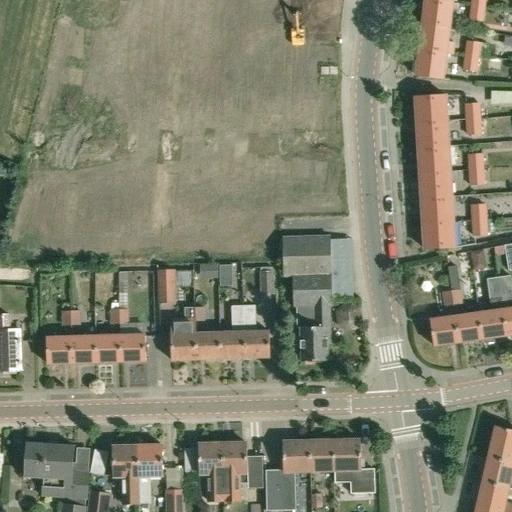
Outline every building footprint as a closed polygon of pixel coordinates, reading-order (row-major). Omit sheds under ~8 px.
[(471,0),(471,6),(485,8),(486,0),(471,0)] [(452,4),(426,1),(423,26),(449,29),(452,4)] [(485,8),(471,6),(469,20),(484,22),(485,8)] [(423,26),(419,52),(446,55),(446,54),(454,55),(455,43),(448,42),(449,29),(423,26)] [(464,57),(479,59),(481,43),(466,41),(464,57)] [(446,55),(419,52),(416,77),(443,80),(446,55)] [(479,59),(464,57),(462,70),(477,72),(479,59)] [(511,105),(511,93),(496,93),(496,105),(511,105)] [(417,97),(419,123),(445,121),(444,95),(417,97)] [(466,120),(481,119),(480,103),(465,104),(466,120)] [(481,119),(466,120),(467,135),(482,134),(481,119)] [(419,123),(420,148),(447,147),(445,121),(419,123)] [(420,148),(422,174),(449,172),(447,147),(420,148)] [(469,171),(484,170),(483,154),(468,155),(469,171)] [(485,185),(484,170),(469,171),(470,186),(485,185)] [(422,174),(423,199),(450,198),(449,172),(422,174)] [(423,199),(425,225),(452,223),(450,198),(423,199)] [(472,222),(487,221),(486,204),(470,205),(472,222)] [(487,221),(472,222),(473,236),(488,235),(487,221)] [(453,249),(452,223),(425,225),(427,251),(453,249)] [(330,237),(283,239),(284,274),(293,274),(294,305),(297,305),(298,326),(301,326),(302,362),(328,362),(328,345),(330,345),(329,306),(332,306),(330,237)] [(220,267),(220,287),(232,287),(232,266),(220,267)] [(457,266),(447,267),(451,290),(453,305),(463,303),(460,289),(457,266)] [(174,271),(158,272),(159,304),(175,303),(174,271)] [(260,271),(260,295),(274,294),(273,271),(260,271)] [(507,337),(511,335),(511,287),(510,276),(498,278),(507,337)] [(497,338),(507,337),(498,278),(487,279),(491,311),(479,313),(483,340),(485,340),(486,343),(497,342),(497,338)] [(451,290),(442,292),(444,306),(453,305),(451,290)] [(221,360),(245,359),(243,306),(232,306),(233,332),(220,333),(221,360)] [(255,306),(243,306),(245,359),(270,358),(270,331),(256,332),(255,306)] [(195,309),(195,322),(204,322),(203,308),(195,309)] [(195,334),(195,322),(195,309),(193,309),(194,320),(170,321),(171,361),(196,361),(195,334)] [(120,325),(120,310),(110,310),(110,325),(120,325)] [(120,310),(120,325),(128,325),(128,310),(120,310)] [(71,326),(71,311),(62,312),(62,326),(71,326)] [(71,311),(71,326),(80,326),(80,311),(71,311)] [(479,313),(454,317),(458,344),(483,340),(479,313)] [(20,331),(10,331),(9,316),(0,315),(0,371),(21,371),(20,331)] [(458,344),(454,317),(430,320),(434,347),(458,344)] [(220,333),(195,334),(196,361),(221,360),(220,333)] [(120,336),(121,363),(146,362),(145,335),(120,336)] [(71,337),(72,364),(97,363),(96,336),(71,337)] [(121,363),(120,336),(96,336),(97,363),(121,363)] [(71,337),(46,338),(47,365),(72,364),(71,337)] [(511,462),(511,430),(495,427),(488,457),(511,462)] [(335,441),(309,442),(310,472),(335,471),(335,441)] [(335,441),(335,471),(335,483),(350,482),(350,494),(370,494),(369,470),(361,470),(361,441),(335,441)] [(283,471),(265,472),(266,511),(296,511),(295,472),(310,472),(309,442),(282,443),(283,471)] [(74,447),(26,444),(24,478),(43,480),(41,498),(66,499),(66,505),(63,505),(62,511),(84,511),(86,500),(87,500),(89,474),(73,473),(74,447)] [(199,475),(207,475),(208,502),(224,501),(223,444),(198,445),(199,475)] [(247,444),(223,444),(224,501),(240,501),(239,474),(247,474),(247,444)] [(150,504),(149,476),(163,476),(162,446),(138,447),(140,504),(150,504)] [(140,504),(138,447),(113,448),(114,477),(123,477),(124,504),(140,504)] [(511,462),(488,457),(483,483),(509,489),(511,474),(511,462)] [(477,506),(502,511),(511,511),(511,503),(506,502),(509,489),(483,483),(477,506)] [(107,511),(109,495),(91,493),(89,511),(107,511)] [(169,493),(169,511),(180,511),(179,493),(169,493)] [(310,493),(311,507),(322,507),(321,493),(310,493)]
